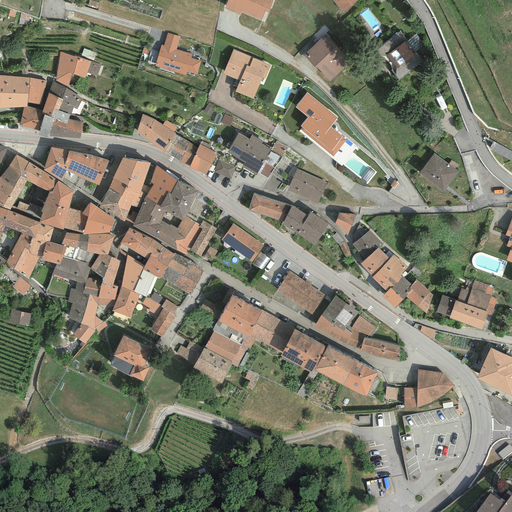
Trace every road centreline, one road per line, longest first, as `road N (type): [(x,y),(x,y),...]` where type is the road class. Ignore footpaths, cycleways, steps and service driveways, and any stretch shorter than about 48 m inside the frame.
road 1 (residential): [(435,354),(388,364),(359,355),(92,201)]
road 2 (track): [(0,460),(63,441),(134,455),(169,408),(275,441),(350,428)]
road 3 (residential): [(425,210),(321,84),(224,25)]
road 4 (residential): [(511,184),(483,153),(412,0)]
road 5 (residential): [(377,295),(413,321),(511,339)]
road 6 (tertiary): [(338,283),(224,201)]
road 7 (tertiary): [(224,201),(167,160),(117,145)]
road 8 (tertiary): [(435,354),(338,283)]
